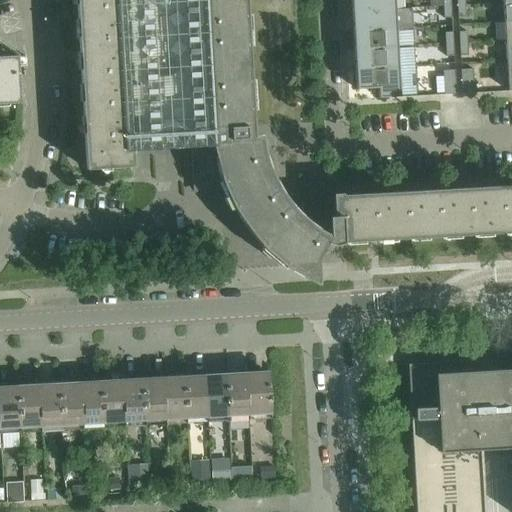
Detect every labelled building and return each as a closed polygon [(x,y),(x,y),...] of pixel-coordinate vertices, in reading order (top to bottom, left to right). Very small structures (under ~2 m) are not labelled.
[(324,203),(290,205),(279,190),(265,160),(265,161),(260,137),(253,138),(253,127),(252,110),(246,111),(245,81),(250,81),(248,46),(243,47),(241,16),(246,16),(245,0),(75,0),(78,30),(86,170),(132,167),(131,151),(170,149),(190,148),(192,180),(219,178),(220,181),(220,182),(218,183),(231,211),(233,210),(247,230),(262,248),(260,250),(283,270),(285,268),(305,280),(318,286),(317,262),(326,244),(324,203)] [(394,0),(350,0),(351,12),(395,10),(394,0)] [(511,3),(503,4),(504,23),(511,22),(511,3)] [(465,6),(457,6),(458,18),(465,18),(465,6)] [(451,7),(443,7),(444,19),(452,19),(451,7)] [(395,10),(351,12),(353,31),(396,29),(395,10)] [(396,29),(353,31),(354,51),(398,48),(396,29)] [(458,33),(459,45),(467,44),(466,32),(458,33)] [(444,33),(445,45),(453,45),(452,33),(444,33)] [(467,44),(459,45),(460,57),(468,56),(467,44)] [(453,45),(445,45),(446,57),(454,57),(453,45)] [(398,48),(354,51),(355,70),(399,67),(398,48)] [(0,105),(20,104),(17,57),(15,57),(16,63),(0,63),(0,105)] [(399,67),(355,70),(356,90),(378,89),(379,99),(401,98),(401,97),(400,97),(399,67)] [(474,94),(474,93),(472,70),(460,70),(462,94),(474,94)] [(443,71),(444,95),(456,95),(454,71),(443,71)] [(346,243),(378,241),(511,233),(511,186),(500,188),(500,193),(324,203),(326,244),(329,245),(332,246),(334,246),(337,246),(340,245),(342,244),(343,243),(346,243)] [(179,234),(180,251),(197,250),(196,233),(179,234)] [(511,370),(476,373),(476,361),(408,365),(415,511),(484,511),(481,451),(502,449),(502,450),(511,449),(511,370)] [(267,373),(246,374),(248,414),(248,420),(270,419),(269,401),(270,401),(270,397),(269,397),(267,373)] [(246,374),(225,376),(227,416),(248,414),(246,374)] [(225,376),(205,377),(207,417),(227,416),(225,376)] [(205,377),(184,378),(186,418),(207,417),(205,377)] [(184,378),(163,379),(165,419),(186,418),(184,378)] [(163,379),(142,380),(144,420),(165,419),(163,379)] [(142,380),(121,381),(123,421),(144,420),(142,380)] [(121,381),(101,383),(103,423),(123,421),(121,381)] [(101,383),(80,384),(82,424),(103,423),(101,383)] [(80,384),(59,385),(61,425),(62,431),(82,430),(82,424),(80,384)] [(59,385),(38,386),(40,426),(61,425),(59,385)] [(38,386),(18,387),(20,427),(40,426),(38,386)] [(18,387),(0,388),(0,434),(20,433),(20,427),(18,387)] [(273,466),(263,466),(264,479),(274,478),(273,466)] [(119,477),(109,478),(110,490),(119,489),(119,477)] [(43,479),(30,480),(31,494),(43,493),(43,479)] [(23,484),(7,485),(8,502),(24,501),(23,484)] [(64,489),(47,490),(47,499),(64,498),(64,489)]
